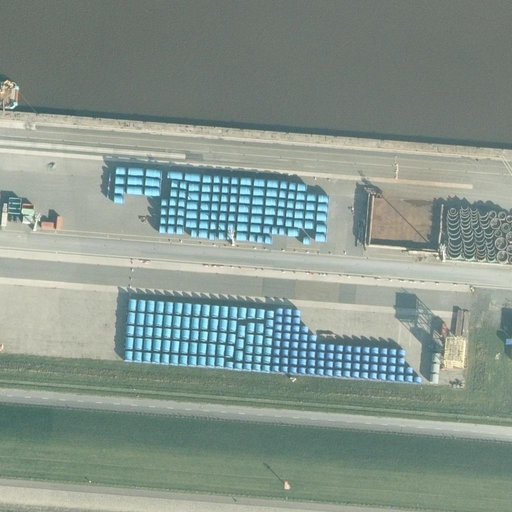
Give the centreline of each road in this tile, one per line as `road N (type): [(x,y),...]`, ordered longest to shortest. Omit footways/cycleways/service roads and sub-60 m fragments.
road 1 (tertiary): [(511,435),(0,395)]
road 2 (track): [(342,511),(0,485)]
